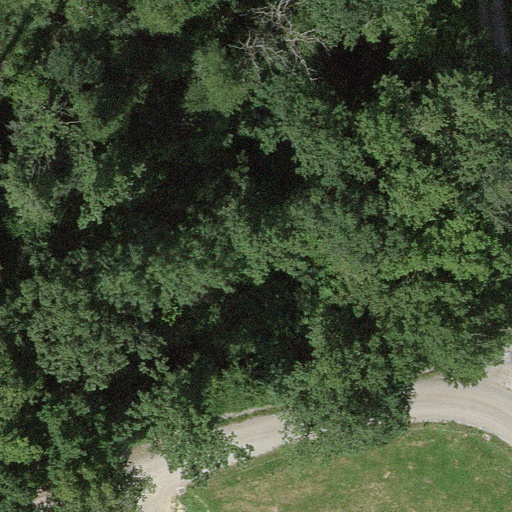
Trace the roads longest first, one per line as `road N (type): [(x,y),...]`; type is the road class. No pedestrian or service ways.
road 1 (track): [(98,511),(385,412),(449,405),(511,424)]
road 2 (track): [(488,0),(511,252)]
